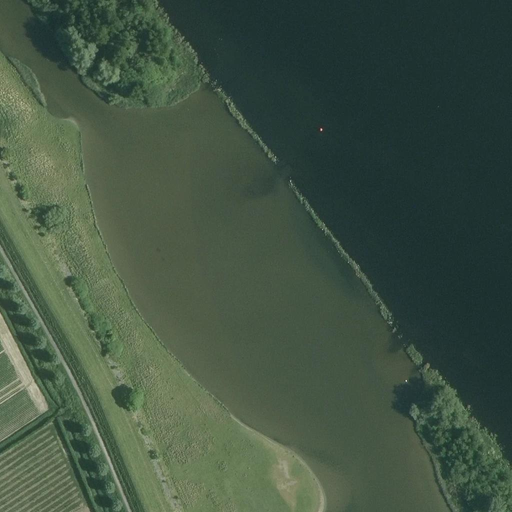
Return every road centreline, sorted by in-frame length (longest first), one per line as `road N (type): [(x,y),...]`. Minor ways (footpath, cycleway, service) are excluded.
road 1 (track): [(0,213),(93,389),(144,511)]
road 2 (unclassified): [(0,250),(76,388),(131,511)]
